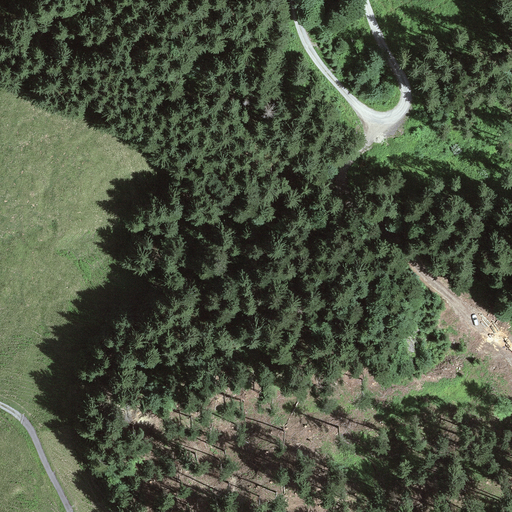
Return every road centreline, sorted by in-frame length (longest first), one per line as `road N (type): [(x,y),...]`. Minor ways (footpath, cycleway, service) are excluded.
road 1 (track): [(511,343),(341,194),(346,159),(376,120)]
road 2 (track): [(294,0),(305,40),(376,120),(403,112),(410,97),(365,0)]
road 3 (track): [(0,401),(30,423),(70,511)]
